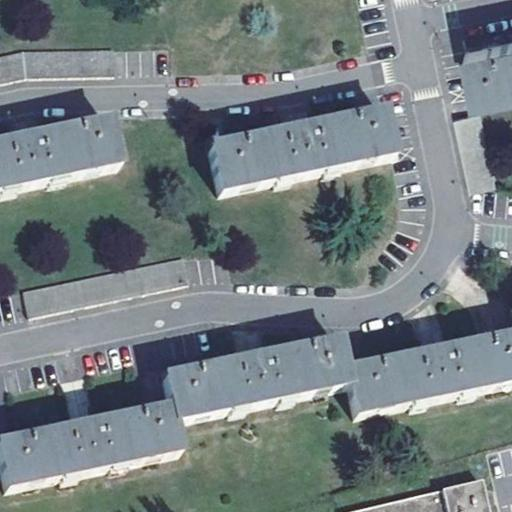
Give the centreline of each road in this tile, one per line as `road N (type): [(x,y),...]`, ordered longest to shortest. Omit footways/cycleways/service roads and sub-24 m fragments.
road 1 (residential): [(447,232),(423,283),(379,310),(195,311),(0,353)]
road 2 (residential): [(0,106),(251,95),(418,64)]
road 3 (residential): [(418,64),(447,232)]
